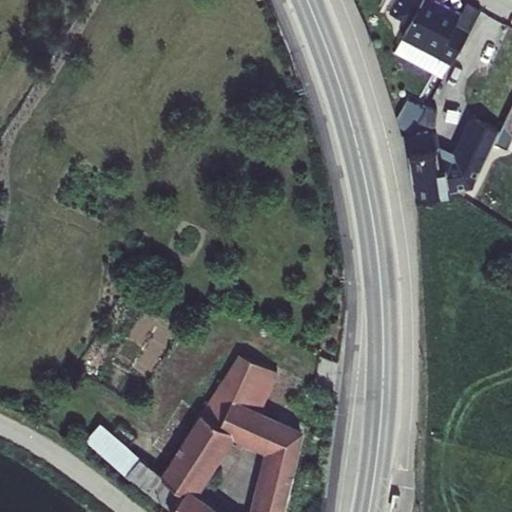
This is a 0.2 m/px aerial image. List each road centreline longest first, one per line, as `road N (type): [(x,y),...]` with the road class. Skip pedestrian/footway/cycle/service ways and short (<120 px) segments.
road 1 (secondary): [(369,511),(382,403),(378,257),(359,150),(307,0)]
road 2 (unclassified): [(0,424),(51,448),(131,511)]
